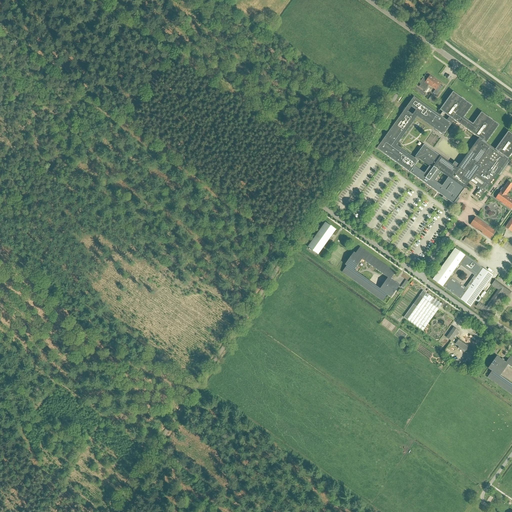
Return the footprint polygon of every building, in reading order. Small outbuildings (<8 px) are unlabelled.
[(424,91),(426,88),(428,85),(435,90),(433,93),(436,95),(440,90),(442,87),(439,85),(440,83),(430,76),(428,78),(425,75),(419,83),(421,84),(419,87),(424,91)] [(411,87),(415,90),(424,96),(425,94),(416,87),(418,84),(415,82),(411,87)] [(499,125),(481,112),(473,124),(464,117),(472,106),(453,92),(440,110),(449,117),(447,121),(437,114),(414,97),(376,149),(453,204),(454,203),(456,204),(459,199),(458,198),(459,196),(462,192),(464,189),(469,181),(471,182),(472,181),(476,184),(478,185),(479,186),(477,189),(478,190),(474,196),(478,199),(479,199),(485,190),(484,189),(487,185),(488,186),(503,166),(504,167),(507,162),(506,161),(511,153),(511,134),(508,131),(495,149),(486,143),(499,125)] [(432,95),(428,100),(433,103),(436,99),(432,95)] [(511,184),(508,181),(495,198),(511,209),(511,207),(511,199),(506,195),(511,186),(511,184)] [(471,221),(472,222),(470,225),(490,239),(495,231),(475,217),(474,219),(473,218),(471,221)] [(318,254),(336,230),(325,222),(308,247),(318,254)] [(467,235),(463,241),(481,254),(486,248),(467,235)] [(501,247),(511,254),(511,247),(507,244),(508,243),(505,241),(501,247)] [(383,301),(387,295),(391,297),(400,285),(391,279),(395,272),(360,247),(355,254),(354,252),(345,264),(347,266),(342,272),(383,301)] [(487,282),(493,275),(483,268),(477,264),(455,248),(433,280),(445,289),(447,290),(470,307),(482,291),(487,282)] [(508,297),(511,293),(494,281),(491,285),(498,290),(485,307),(479,302),(476,306),(486,314),(487,314),(492,318),(495,314),(490,310),(502,293),(508,297)] [(416,306),(407,320),(423,331),(438,309),(440,307),(442,304),(426,293),(423,291),(419,295),(413,304),(416,306)] [(465,327),(477,336),(479,333),(467,325),(465,327)] [(451,341),(458,331),(453,327),(446,337),(451,341)] [(468,353),(470,349),(458,340),(455,344),(468,353)] [(481,342),(474,352),(478,355),(485,345),(481,342)] [(505,363),(501,360),(496,356),(488,368),(492,371),(487,377),(511,395),(511,357),(510,356),(509,358),(506,361),(505,363)]
